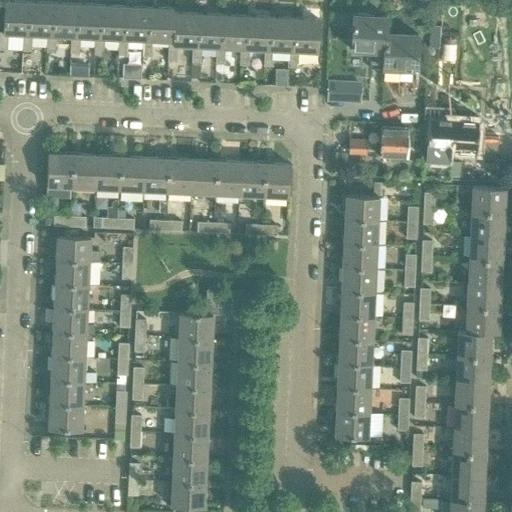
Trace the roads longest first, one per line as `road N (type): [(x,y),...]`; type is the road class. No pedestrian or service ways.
road 1 (residential): [(8,511),(25,111)]
road 2 (residential): [(293,511),(312,124)]
road 3 (residential): [(25,111),(312,124)]
